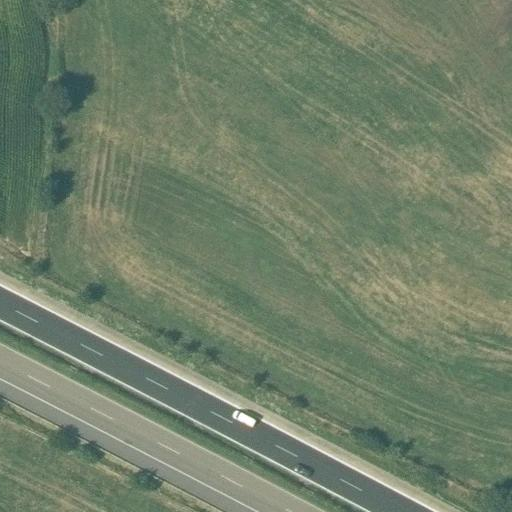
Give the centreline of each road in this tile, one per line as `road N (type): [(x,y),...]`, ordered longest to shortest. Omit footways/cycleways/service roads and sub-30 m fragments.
road 1 (motorway): [(401,511),(0,303)]
road 2 (motorway): [(0,373),(265,511)]
